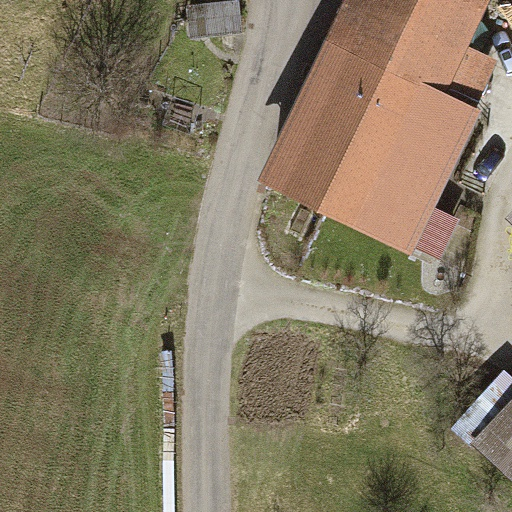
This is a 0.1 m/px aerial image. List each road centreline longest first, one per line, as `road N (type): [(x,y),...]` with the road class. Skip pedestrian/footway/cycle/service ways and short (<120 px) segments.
road 1 (unclassified): [(209,511),(216,292),(272,0)]
road 2 (track): [(511,193),(497,219),(497,302),(481,328),(449,332),(216,292)]
